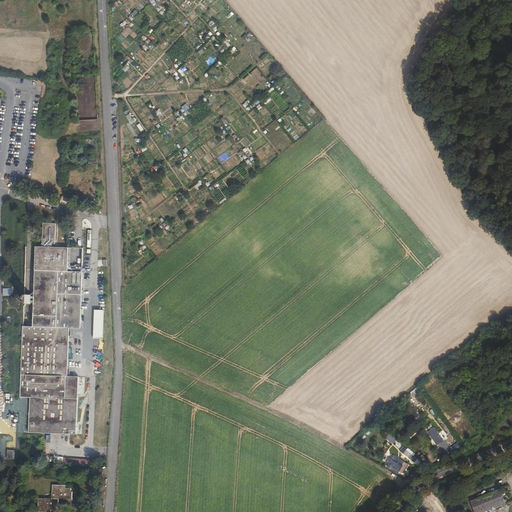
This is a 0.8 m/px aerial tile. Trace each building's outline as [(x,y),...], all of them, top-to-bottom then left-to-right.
[(130,124),(135,122),(133,118),(131,119),(130,114),(127,115),(130,124)] [(67,376),(69,330),(69,327),(80,328),(81,300),(81,290),(82,271),(67,271),(68,247),(51,246),(51,243),(54,243),(55,223),(42,222),(41,238),(41,246),(39,246),(35,246),(32,326),(23,326),(22,328),(20,397),(30,397),(29,432),(44,433),(77,434),(78,420),(79,376),(67,376)] [(94,310),(93,338),(103,338),(104,310),(94,310)] [(408,410),(415,419),(419,416),(416,413),(418,411),(414,406),(408,410)] [(435,427),(428,432),(437,445),(444,441),(435,427)] [(420,457),(408,448),(404,454),(415,463),(420,457)] [(91,466),(92,460),(64,458),(64,465),(91,466)] [(399,473),(403,466),(394,461),(391,465),(396,468),(395,470),(399,473)] [(24,502),(24,511),(30,511),(30,507),(34,507),(34,509),(40,509),(40,506),(41,506),(42,498),(55,499),(55,491),(54,491),(54,487),(49,487),(49,489),(45,489),(45,485),(38,485),(38,493),(35,493),(35,498),(21,498),(21,502),(24,502)] [(463,501),(467,511),(483,511),(506,505),(501,488),(463,501)]
